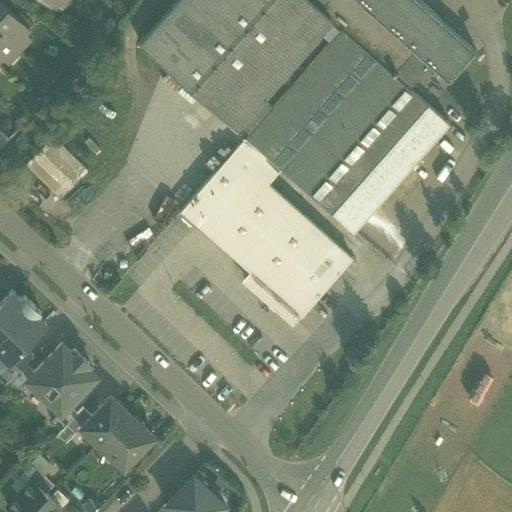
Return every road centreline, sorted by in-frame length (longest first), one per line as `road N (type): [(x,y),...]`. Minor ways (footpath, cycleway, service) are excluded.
road 1 (primary): [(308,510),(511,183)]
road 2 (residential): [(214,421),(0,216)]
road 3 (residential): [(308,510),(214,421)]
road 4 (residential): [(128,511),(214,421)]
